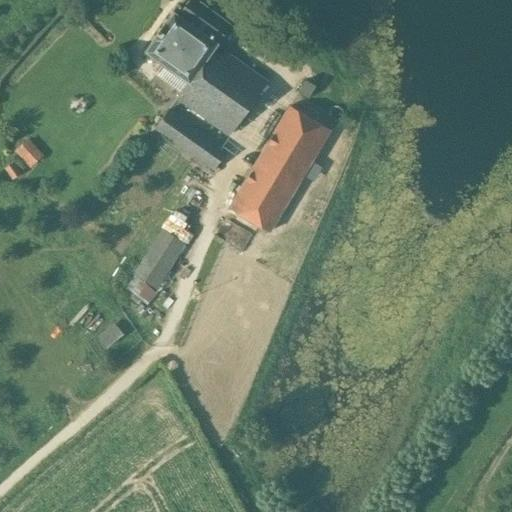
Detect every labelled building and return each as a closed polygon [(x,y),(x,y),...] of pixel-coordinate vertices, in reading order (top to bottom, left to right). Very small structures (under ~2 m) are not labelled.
[(176,98),(228,135),(266,81),(226,52),(222,58),(212,51),(231,25),(196,0),(189,0),(178,14),(173,10),(144,50),(162,64),(155,74),(180,93),(176,98)] [(297,93),(308,99),(315,86),(305,80),(297,93)] [(227,208),(270,233),(331,130),(288,104),(227,208)] [(154,128),(213,170),(228,149),(169,107),(154,128)] [(132,273),(157,289),(186,243),(162,227),(132,273)] [(98,336),(107,348),(123,334),(114,323),(98,336)]
